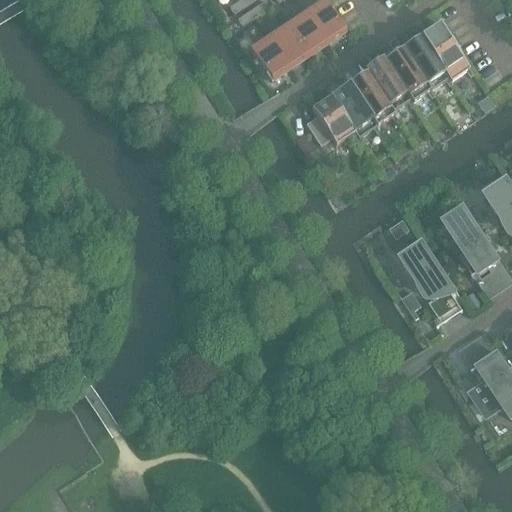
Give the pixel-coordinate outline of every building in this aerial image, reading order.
[(247,9),(260,0),(245,0),(243,2),(247,9)] [(234,18),(247,9),(243,2),(229,11),(234,18)] [(345,36),(323,3),(305,15),(327,48),(345,36)] [(255,21),(269,12),(264,5),(251,14),(255,21)] [(242,30),(255,21),(251,14),(237,23),(242,30)] [(327,48),(305,15),(287,27),(309,60),(327,48)] [(309,60),(287,27),(270,39),(291,72),(309,60)] [(473,79),(441,31),(422,44),(450,85),(466,75),(470,81),(473,79)] [(291,72),(270,39),(249,52),(271,85),(291,72)] [(450,85),(422,44),(420,40),(402,52),(430,94),(445,85),(449,91),(452,89),(450,85)] [(430,94),(402,52),(384,64),(412,106),(427,97),(431,103),(434,100),(430,94)] [(412,106),(384,64),(382,61),(364,73),(366,76),(392,115),(407,106),(411,112),(414,109),(412,106)] [(398,124),(392,115),(366,76),(348,88),(376,130),(391,121),(395,126),(398,124)] [(376,130),(348,88),(330,100),(359,142),(373,133),(377,138),(380,136),(376,130)] [(359,142),(330,100),(311,113),(317,121),(305,129),(320,150),(331,143),(336,149),(351,139),(355,144),(359,142)] [(315,153),(305,138),(295,144),(306,159),(315,153)] [(511,187),(509,182),(484,199),(502,226),(507,222),(511,230),(511,187)] [(511,282),(465,213),(464,213),(465,214),(445,228),(446,229),(447,228),(479,278),(479,279),(489,273),(501,291),(511,284),(511,282)] [(403,224),(390,233),(397,243),(410,235),(403,224)] [(423,247),(399,262),(417,289),(422,286),(435,305),(439,302),(452,321),(461,315),(463,313),(461,311),(460,310),(451,295),(455,292),(424,246),(423,247)] [(474,297),(466,302),(475,316),(483,310),(474,297)] [(481,386),(467,395),(486,424),(505,412),(511,421),(511,378),(499,359),(485,337),(484,338),(486,341),(476,348),(488,367),(478,373),(479,374),(480,374),(486,383),(481,386)]
